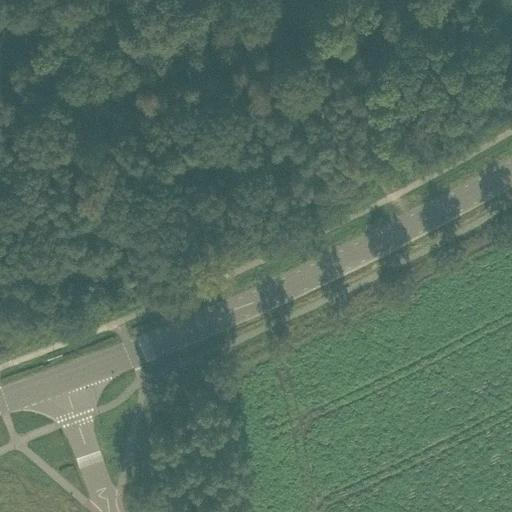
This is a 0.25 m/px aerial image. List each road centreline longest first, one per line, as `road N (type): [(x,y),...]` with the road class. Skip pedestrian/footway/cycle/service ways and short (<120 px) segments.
road 1 (tertiary): [(64,378),(300,285),(511,174)]
road 2 (unclassified): [(112,511),(64,378)]
